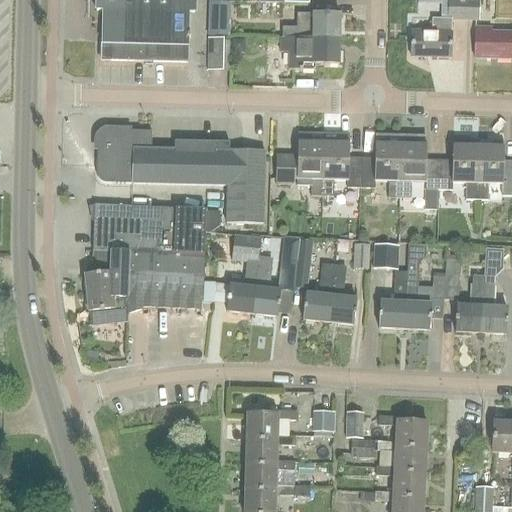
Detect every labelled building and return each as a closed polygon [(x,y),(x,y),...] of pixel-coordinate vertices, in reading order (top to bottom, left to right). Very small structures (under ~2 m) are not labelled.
[(186,65),(188,13),(196,14),(196,0),(94,0),(94,10),(102,10),(100,63),(143,64),(186,65)] [(464,21),(464,0),(449,0),(449,21),(432,20),(432,33),(411,32),(411,58),(451,59),(452,21),(464,21)] [(479,0),(464,0),(464,21),(479,22),(479,0)] [(227,6),(209,6),(209,38),(226,39),(227,6)] [(281,39),(339,41),(340,16),(313,15),(313,30),(282,29),(281,39)] [(511,61),(511,53),(511,34),(492,34),(492,29),(475,29),(475,60),(511,61)] [(339,41),(281,39),(281,54),(289,55),(288,71),(313,72),(313,66),(339,67),(339,41)] [(226,42),(209,41),(209,74),(226,74),(226,42)] [(96,143),(95,178),(97,182),(101,184),(105,185),(226,188),(226,225),(262,225),(264,153),(227,152),(228,144),(172,142),(172,150),(149,150),(150,133),(107,131),(100,134),(99,136),(97,138),(96,143)] [(292,181),(296,181),(296,187),(311,188),(310,199),(321,199),(323,135),(307,134),(307,138),(297,138),(297,158),(275,157),(275,186),(292,186),(292,181)] [(333,199),(334,182),(346,182),(346,191),(360,191),(360,160),(348,159),(349,139),(339,139),(339,135),(323,135),(321,199),(333,199)] [(360,160),(360,191),(374,191),(374,183),(389,184),(388,200),(400,200),(401,136),(386,136),(386,141),(375,140),(374,160),(360,160)] [(401,136),(400,200),(411,201),(411,184),(425,185),(424,192),(439,192),(440,162),(426,162),(427,141),(415,141),(416,136),(401,136)] [(440,162),(439,192),(453,192),(453,185),(466,185),(466,202),(477,202),(479,148),(464,148),(464,142),(452,141),(452,162),(440,162)] [(489,202),(489,186),(501,186),(501,199),(511,199),(511,162),(503,162),(503,143),(493,143),(493,148),(479,148),(477,202),(489,202)] [(94,206),(91,253),(94,253),(129,254),(129,242),(150,243),(168,244),(170,244),(172,210),(94,206)] [(172,210),(170,244),(186,245),(203,246),(204,233),(205,212),(172,210)] [(205,212),(204,233),(218,234),(219,213),(205,212)] [(226,314),(251,316),(258,259),(257,259),(260,240),(234,238),(231,262),(246,264),(244,288),(229,287),(226,314)] [(299,242),(294,289),(307,291),(312,243),(299,242)] [(185,257),(182,311),(199,312),(200,304),(203,246),(186,245),(185,257)] [(367,271),(368,247),(353,246),(352,270),(367,271)] [(397,248),(373,247),(372,270),(396,272),(397,248)] [(431,290),(417,289),(418,265),(425,259),(425,248),(408,247),(408,256),(407,275),(403,331),(429,333),(430,306),(430,301),(443,302),(445,274),(433,273),(431,290)] [(483,279),(482,279),(480,309),(479,336),(505,337),(506,310),(491,309),(493,279),(501,271),(502,252),(485,251),(483,279)] [(94,253),(94,275),(127,277),(129,254),(94,253)] [(127,277),(125,317),(142,312),(142,309),(146,309),(149,255),(129,254),(127,277)] [(149,255),(146,309),(164,310),(167,256),(149,255)] [(167,256),(164,310),(182,311),(185,257),(167,256)] [(277,319),(280,292),(292,294),(296,264),(281,262),(277,292),(268,291),(271,261),(258,259),(251,316),(277,319)] [(445,274),(459,275),(460,261),(446,260),(445,274)] [(327,326),(334,269),(322,268),(318,297),(306,296),(302,323),(327,326)] [(345,270),(334,269),(327,326),(352,329),(356,301),(341,300),(345,270)] [(445,274),(443,302),(457,303),(459,275),(445,274)] [(86,299),(83,299),(84,311),(87,310),(87,314),(89,313),(90,325),(125,321),(125,317),(127,277),(94,275),(83,276),(86,299)] [(403,331),(407,275),(395,275),(393,304),(379,303),(377,330),(403,331)] [(480,309),(482,279),(472,278),(470,308),(455,307),(453,334),(479,336),(480,309)] [(277,442),(277,437),(278,421),(295,422),(295,412),(276,412),(276,417),(248,416),(247,441),(277,442)] [(311,433),(331,434),(331,414),(312,413),(311,433)] [(346,414),(345,440),(351,440),(362,441),(363,415),(346,414)] [(394,448),(424,450),(426,424),(397,423),(397,418),(377,417),(377,427),(395,428),(394,443),(394,448)] [(511,475),(511,426),(491,426),(490,457),(511,458),(510,476),(511,475)] [(276,467),(277,461),(277,446),(294,446),(294,437),(277,437),(277,442),(247,441),(246,466),(276,467)] [(351,441),(350,459),(373,460),(375,443),(351,441)] [(393,474),(423,475),(424,450),(394,448),(394,443),(376,442),(376,452),(394,453),(393,468),(393,474)] [(276,467),(246,466),(245,491),(276,492),(276,486),(277,471),(294,471),(294,462),(277,461),(276,467)] [(391,499),(421,501),(423,475),(393,474),(393,468),(375,467),(374,477),(392,478),(392,494),(391,499)] [(276,492),(245,491),(244,511),(275,511),(276,497),(293,497),(294,486),(276,486),(276,492)] [(336,489),(335,511),(367,511),(368,490),(336,489)] [(473,511),(491,511),(492,489),(474,489),(473,511)] [(391,499),(392,494),(373,493),(373,503),(391,504),(390,511),(420,511),(421,501),(391,499)]
